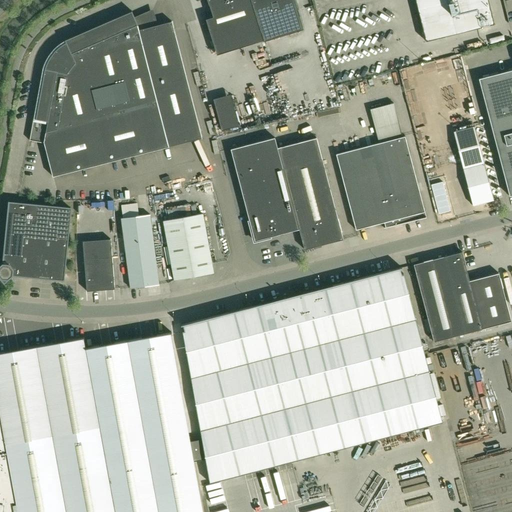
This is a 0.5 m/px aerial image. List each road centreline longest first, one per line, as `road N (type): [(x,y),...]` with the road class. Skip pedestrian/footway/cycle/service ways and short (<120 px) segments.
road 1 (unclassified): [(0,303),(64,313),(176,303),(511,216)]
road 2 (unclassified): [(214,127),(177,0)]
